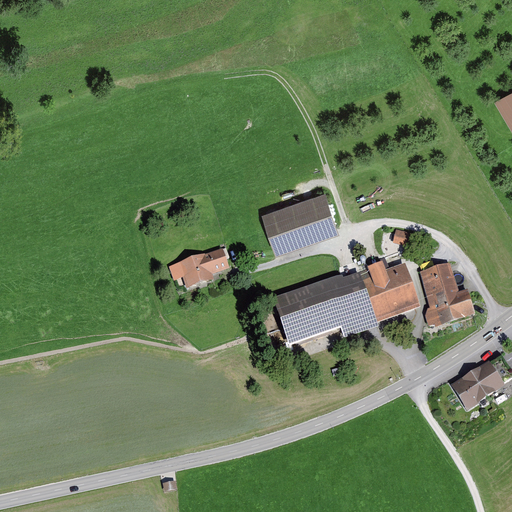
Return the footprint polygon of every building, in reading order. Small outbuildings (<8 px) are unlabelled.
[(511,130),(511,92),(495,102),(511,130)] [(275,255),(339,233),(325,192),(261,213),(275,255)] [(397,231),(394,246),(412,250),(415,235),(397,231)] [(223,252),(170,269),(174,282),(182,279),(186,292),(215,283),(213,278),(230,273),(223,252)] [(377,325),(419,309),(404,267),(384,274),(380,263),(363,269),(368,282),(362,285),(377,325)] [(430,331),(475,319),(467,292),(458,294),(451,267),(422,275),(432,311),(425,313),(430,331)] [(377,331),(357,276),(341,282),(339,276),(269,300),(286,349),(338,332),(342,343),(377,331)] [(468,411),(506,388),(490,362),(452,385),(468,411)] [(178,492),(176,484),(164,487),(166,495),(178,492)]
